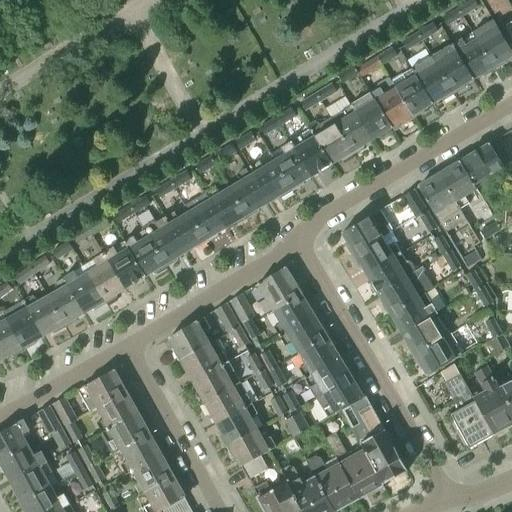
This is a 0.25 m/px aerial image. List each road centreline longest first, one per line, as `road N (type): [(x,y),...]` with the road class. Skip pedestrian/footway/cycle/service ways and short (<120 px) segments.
road 1 (residential): [(423,511),(449,499),(297,242)]
road 2 (residential): [(297,242),(324,213),(511,102)]
road 3 (residential): [(297,242),(129,345)]
road 4 (residential): [(129,345),(218,511)]
road 5 (residential): [(0,416),(129,345)]
